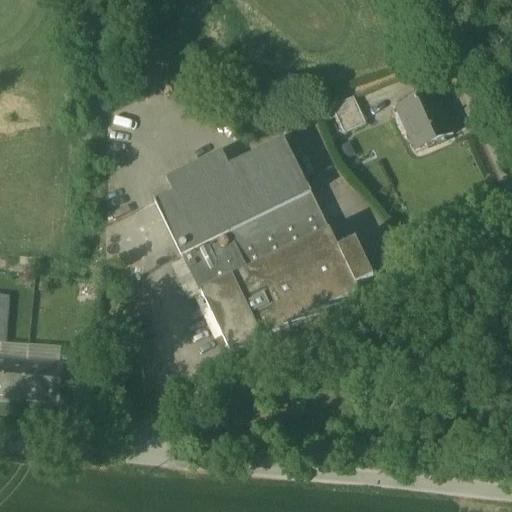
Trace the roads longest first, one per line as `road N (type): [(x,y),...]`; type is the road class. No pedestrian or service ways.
road 1 (unclassified): [(103,455),(235,379),(511,248)]
road 2 (unclassified): [(511,489),(103,455)]
road 3 (unclassified): [(511,168),(434,0)]
